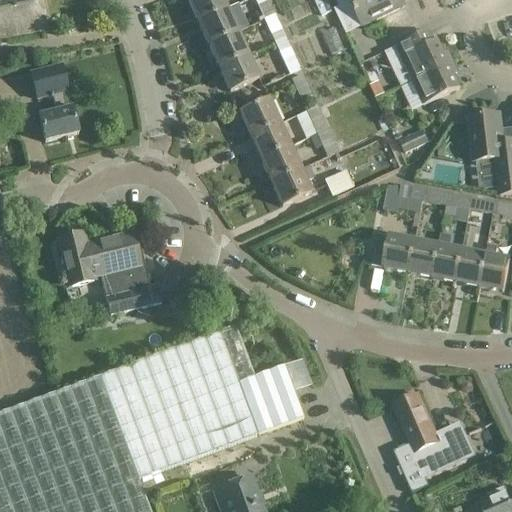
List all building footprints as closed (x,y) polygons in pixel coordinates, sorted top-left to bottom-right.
[(0,0),(0,39),(45,31),(37,0),(0,0)] [(187,0),(197,23),(227,10),(222,0),(187,0)] [(266,0),(253,0),(263,22),(275,17),(266,0)] [(352,7),(362,28),(384,17),(375,0),(335,0),(339,8),(334,11),(336,15),(352,7)] [(375,0),(384,17),(405,7),(401,0),(375,0)] [(237,6),(227,10),(197,23),(208,47),(237,34),(232,22),(242,18),(237,6)] [(275,17),(263,22),(274,46),(285,41),(275,17)] [(339,30),(326,33),(331,54),(344,51),(339,30)] [(237,34),(208,47),(219,71),(248,57),(237,34)] [(413,82),(449,65),(438,41),(422,48),(417,38),(389,51),(398,70),(405,67),(413,82)] [(285,41),(274,46),(289,78),(300,73),(285,41)] [(248,57),(219,71),(229,94),(258,80),(248,57)] [(449,65),(413,82),(424,106),(460,89),(449,65)] [(38,118),(44,143),(77,135),(71,110),(69,111),(66,96),(69,95),(62,66),(28,74),(36,103),(52,99),(55,114),(38,118)] [(313,100),(302,76),(290,82),(301,105),(313,100)] [(239,115),(250,139),(279,125),(268,102),(239,115)] [(316,136),(328,131),(317,107),(305,112),(316,136)] [(511,197),(511,142),(502,144),(498,116),(470,119),(475,163),(495,161),(499,199),(511,197)] [(250,139),(260,162),(290,148),(279,125),(250,139)] [(321,148),(326,160),(338,155),(328,131),(316,136),(309,139),(315,151),(321,148)] [(423,132),(398,143),(404,155),(428,144),(423,132)] [(260,162),(271,185),(300,172),(300,171),(290,148),(260,162)] [(271,185),(281,208),(311,195),(306,184),(314,180),(308,167),(300,171),(300,172),(271,185)] [(332,199),(354,189),(346,171),(323,182),(332,199)] [(385,215),(399,217),(402,200),(422,204),(425,191),(401,187),(390,188),(385,215)] [(447,195),(433,193),(431,205),(445,208),(447,195)] [(456,197),(454,209),(469,212),(471,200),(456,197)] [(494,216),(497,204),(480,201),(477,213),(494,216)] [(511,206),(505,206),(503,218),(511,219),(511,206)] [(105,300),(109,318),(162,306),(157,287),(150,289),(144,266),(140,267),(132,236),(86,247),(83,236),(59,241),(70,287),(94,282),(93,278),(100,276),(106,300),(105,300)] [(384,269),(408,274),(414,242),(390,238),(384,269)] [(438,247),(432,279),(455,284),(462,252),(449,249),(450,242),(440,240),(438,247)] [(408,274),(432,279),(438,247),(414,242),(408,274)] [(479,289),(503,293),(510,262),(495,259),(497,250),(487,247),(486,257),(479,289)] [(479,289),(486,257),(462,252),(455,284),(479,289)] [(0,421),(0,511),(149,511),(138,482),(303,421),(284,370),(254,381),(235,331),(0,421)] [(466,463),(450,429),(436,436),(418,397),(393,408),(410,446),(393,454),(412,496),(430,488),(427,482),(466,463)] [(262,511),(251,479),(213,492),(220,511),(262,511)] [(511,511),(511,492),(508,495),(505,487),(487,495),(490,503),(481,507),(483,511),(511,511)]
